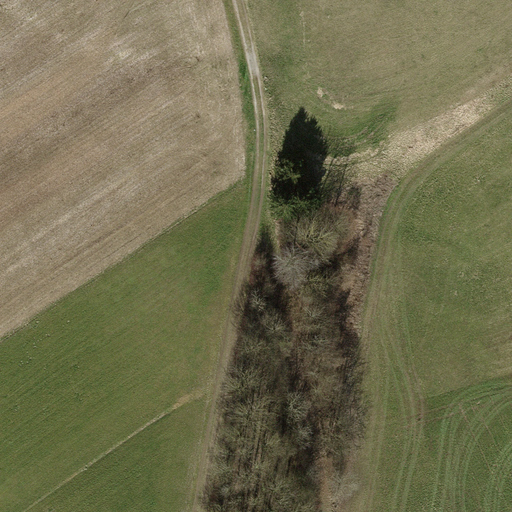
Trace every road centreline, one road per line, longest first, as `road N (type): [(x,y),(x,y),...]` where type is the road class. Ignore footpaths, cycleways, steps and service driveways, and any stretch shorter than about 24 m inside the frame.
road 1 (track): [(239,0),(260,105),(261,184),(208,511)]
road 2 (track): [(342,511),(384,229),(411,180),(511,104)]
